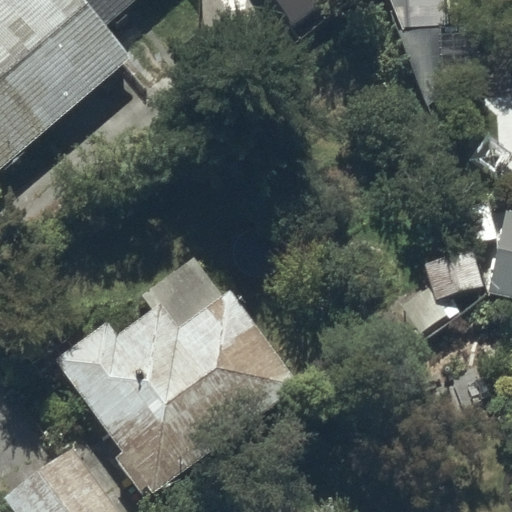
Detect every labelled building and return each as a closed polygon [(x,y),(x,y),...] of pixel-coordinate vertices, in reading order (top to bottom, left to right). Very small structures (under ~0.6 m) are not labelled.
[(0,0),(0,169),(132,55),(108,28),(140,0),(0,0)] [(279,0),(298,23),(328,0),(279,0)] [(511,214),(502,212),(486,293),(511,298),(511,214)] [(150,487),(154,492),(300,388),(232,291),(178,329),(162,306),(120,335),(111,323),(57,361),(122,453),(117,456),(143,492),(150,487)] [(121,511),(77,448),(5,497),(15,511),(121,511)]
